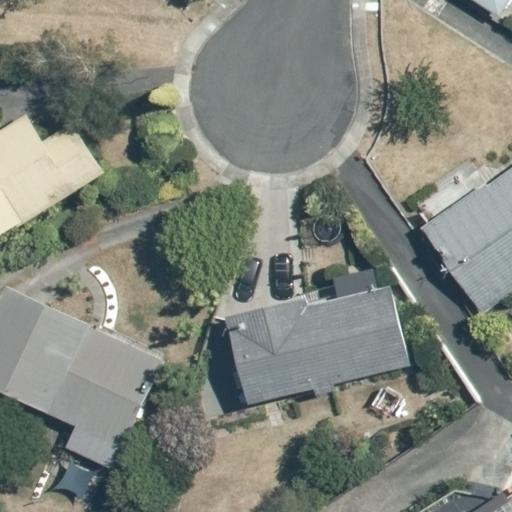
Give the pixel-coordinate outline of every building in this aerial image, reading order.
[(511,0),(472,0),(511,25),(511,23),(511,0)] [(25,102),(0,116),(0,247),(113,182),(83,132),(53,150),(25,102)] [(429,225),(420,232),(483,315),(511,292),(511,134),(416,208),(429,225)] [(176,351),(10,290),(0,310),(0,413),(8,404),(75,429),(67,450),(75,453),(64,481),(47,475),(39,496),(83,511),(91,511),(107,471),(129,479),(176,351)] [(311,300),(230,316),(249,411),(409,378),(391,294),(313,309),(311,300)]
